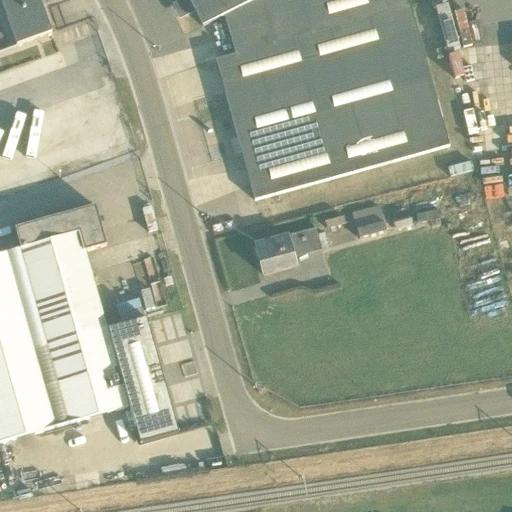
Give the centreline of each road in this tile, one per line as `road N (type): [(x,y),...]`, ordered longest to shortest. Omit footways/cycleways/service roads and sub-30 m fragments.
road 1 (unclassified): [(109,0),(139,61),(248,439),(511,398)]
road 2 (track): [(248,439),(232,475),(3,511)]
